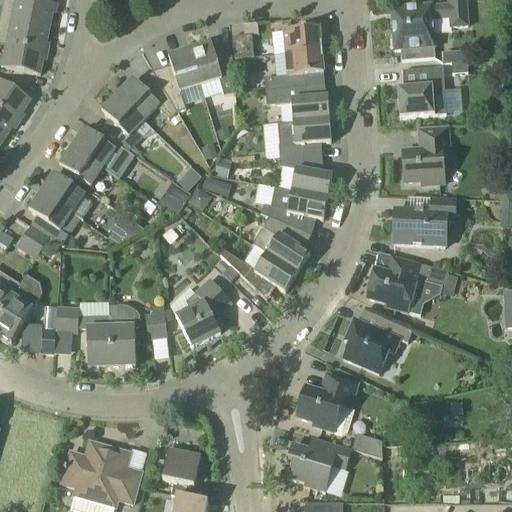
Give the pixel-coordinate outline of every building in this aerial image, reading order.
[(4,0),(0,20),(49,30),(54,6),(24,0),(4,0)] [(511,0),(503,0),(505,15),(505,23),(511,22),(511,0)] [(434,51),(432,22),(450,21),(450,30),(467,29),(467,22),(465,2),(448,3),(449,8),(431,9),(431,8),(391,11),(394,54),(400,53),(401,64),(434,61),(434,51)] [(0,44),(6,46),(44,54),(49,30),(0,20),(0,44)] [(285,56),(321,54),(319,31),(283,34),(285,56)] [(253,60),(251,37),(231,39),(233,62),(253,60)] [(6,46),(1,70),(39,78),(44,54),(6,46)] [(200,88),(219,83),(224,99),(235,97),(231,52),(218,55),(212,52),(211,46),(189,52),(200,88)] [(152,74),(169,103),(176,116),(185,112),(180,95),(200,88),(189,52),(168,59),(171,69),(152,74)] [(264,94),(265,94),(305,90),(304,78),(323,76),(321,54),(285,56),(287,79),(263,81),(264,94)] [(452,77),(468,76),(467,64),(451,65),(452,77)] [(443,71),(422,72),(402,73),(403,90),(397,91),(399,121),(446,118),(443,71)] [(0,111),(17,123),(30,102),(14,91),(0,81),(0,111)] [(117,98),(144,124),(159,108),(132,82),(117,98)] [(292,125),(329,123),(327,100),(306,101),(305,90),(265,94),(266,107),(291,106),(292,125)] [(144,124),(117,98),(101,114),(109,122),(97,134),(114,146),(128,155),(129,155),(136,161),(139,157),(133,151),(141,142),(133,135),(144,124)] [(169,103),(160,113),(169,122),(176,116),(169,103)] [(0,140),(3,143),(17,123),(0,111),(0,140)] [(329,123),(292,125),(278,127),(280,161),(304,159),(303,147),(331,145),(329,123)] [(421,188),(441,187),(444,187),(442,159),(451,159),(449,129),(417,132),(418,153),(402,154),(404,186),(420,185),(421,188)] [(84,131),(72,150),(103,171),(118,181),(129,164),(114,154),(115,153),(101,143),(84,131)] [(227,132),(217,134),(220,145),(230,142),(227,132)] [(90,190),(103,171),(72,150),(59,168),(75,180),(90,190)] [(279,191),(328,200),(332,179),(305,173),(304,159),(280,161),(281,170),(283,170),(279,191)] [(190,170),(176,185),(188,196),(201,181),(190,170)] [(41,195),(80,222),(81,223),(93,208),(92,204),(84,198),(85,197),(54,176),(41,195)] [(172,186),(157,208),(174,220),(177,218),(190,198),(172,186)] [(268,221),(292,231),(298,218),(323,223),(328,200),(279,191),(275,190),(271,210),(264,208),(260,217),(268,221)] [(41,195),(28,213),(38,220),(30,229),(49,242),(61,249),(80,222),(41,195)] [(464,203),(431,202),(430,214),(395,212),(393,248),(445,250),(446,225),(454,225),(454,210),(463,211),(464,203)] [(511,204),(502,205),(501,231),(511,231),(511,204)] [(145,234),(123,219),(108,240),(119,248),(145,234)] [(266,257),(297,277),(310,257),(287,243),(292,231),(268,221),(264,231),(261,233),(253,244),(253,246),(252,248),(266,257)] [(30,229),(30,230),(17,250),(33,261),(36,263),(49,242),(30,229)] [(245,282),(253,273),(224,254),(220,259),(245,282)] [(385,310),(404,315),(408,316),(420,319),(423,308),(411,305),(414,292),(416,284),(441,290),(443,291),(447,277),(448,274),(419,267),(410,264),(391,259),(378,256),(374,272),(366,302),(386,306),(385,310)] [(285,296),(297,277),(266,257),(254,276),(285,296)] [(238,277),(230,268),(222,277),(230,285),(238,277)] [(0,318),(12,299),(18,290),(20,287),(6,278),(0,288),(0,318)] [(0,318),(0,338),(11,346),(22,329),(33,313),(42,296),(40,287),(25,278),(20,287),(18,290),(12,299),(0,318)] [(232,306),(218,291),(210,283),(186,305),(189,313),(176,320),(182,333),(191,351),(220,336),(213,323),(232,306)] [(511,293),(503,294),(504,308),(511,307),(511,293)] [(145,318),(148,343),(167,341),(164,317),(163,307),(150,309),(151,317),(145,318)] [(110,320),(111,320),(111,330),(110,330),(112,370),(136,370),(135,330),(140,330),(139,320),(140,319),(138,316),(135,313),(128,309),(124,308),(118,308),(118,309),(110,309),(110,320)] [(55,335),(77,336),(78,333),(86,332),(87,351),(87,371),(112,370),(110,330),(111,330),(111,320),(110,320),(79,320),(79,311),(57,310),(57,313),(55,334),(55,335)] [(412,334),(399,328),(381,320),(376,331),(353,322),(344,344),(349,346),(342,362),(379,377),(389,355),(394,357),(400,343),(407,346),(412,334)] [(55,335),(55,334),(42,333),(40,357),(54,357),(55,335)] [(312,429),(333,435),(342,438),(347,435),(353,414),(349,412),(357,387),(326,378),(321,395),(305,390),(296,421),(313,426),(312,429)] [(351,454),(382,463),(381,445),(359,438),(355,440),(351,454)] [(303,489),(322,495),(325,496),(332,470),(345,474),(351,453),(312,441),(308,453),(292,449),(288,463),(293,464),(287,481),(304,486),(303,489)] [(475,463),(497,464),(497,443),(476,443),(475,463)] [(64,475),(61,487),(75,491),(72,500),(74,501),(71,511),(72,511),(116,511),(119,504),(133,508),(136,495),(141,476),(126,472),(130,457),(90,445),(85,460),(70,456),(64,475)] [(176,500),(198,504),(201,492),(194,490),(200,459),(169,453),(162,484),(173,487),(171,499),(176,500)] [(463,488),(463,506),(501,506),(501,488),(463,488)] [(176,500),(173,511),(206,511),(207,506),(198,504),(176,500)]
